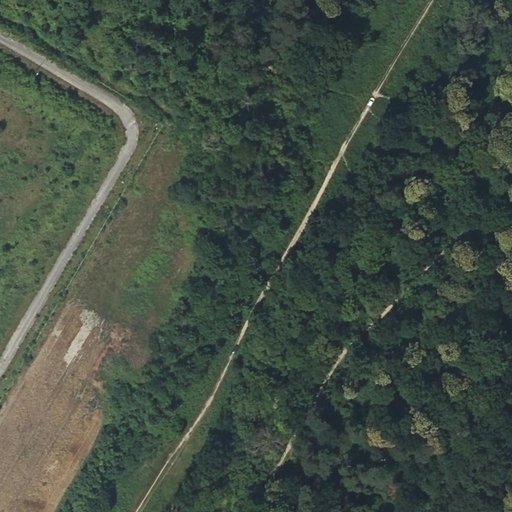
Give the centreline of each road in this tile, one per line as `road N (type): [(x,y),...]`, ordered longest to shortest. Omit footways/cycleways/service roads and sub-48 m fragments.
road 1 (track): [(433,0),(348,140),(206,407),(136,511)]
road 2 (track): [(0,13),(163,108),(172,121),(0,416)]
road 3 (track): [(511,154),(471,224),(341,357),(249,511)]
